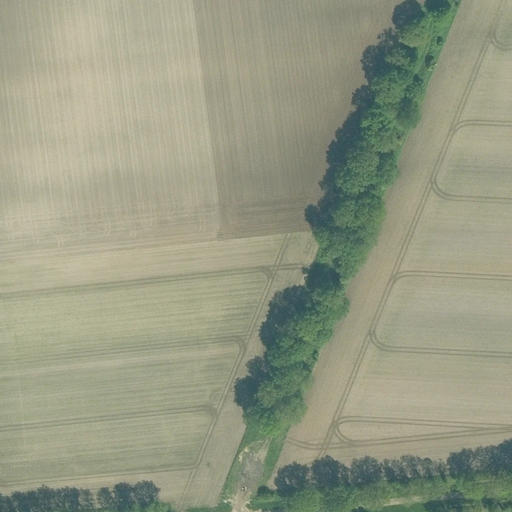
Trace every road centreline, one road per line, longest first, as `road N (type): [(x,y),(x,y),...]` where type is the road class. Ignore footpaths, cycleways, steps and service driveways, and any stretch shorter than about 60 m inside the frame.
road 1 (track): [(241,511),(243,490),(442,0)]
road 2 (unclassified): [(272,511),(511,489)]
